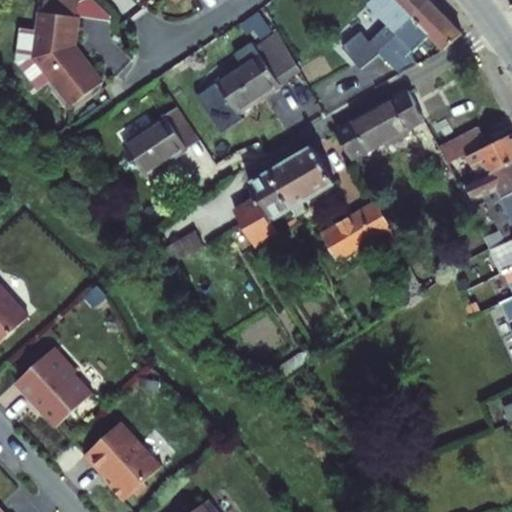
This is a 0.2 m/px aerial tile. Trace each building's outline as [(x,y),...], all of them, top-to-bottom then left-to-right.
[(34,57),(72,106),(103,83),(76,47),(82,17),(55,12),(57,0),(48,0),(47,10),(43,9),(34,57)] [(415,9),(406,0),(360,0),(353,6),(372,28),(353,44),(344,34),(329,48),(348,70),(362,57),(415,9)] [(445,42),(415,9),(362,57),(380,78),(398,67),(392,60),(412,42),(425,58),(429,56),(445,42)] [(263,36),(237,52),(242,61),(183,98),(194,116),(206,109),(210,115),(213,113),(217,120),(262,93),(258,88),(282,71),(278,63),(263,36)] [(310,46),(278,63),(282,71),(286,78),(291,88),(324,70),(310,46)] [(286,78),(282,71),(258,88),(262,93),(286,78)] [(397,133),(408,127),(393,99),(320,141),(334,166),(372,146),(375,151),(400,138),(397,133)] [(180,142),(163,115),(150,124),(167,150),(180,142)] [(148,122),(104,150),(115,168),(113,169),(116,175),(119,173),(123,181),(168,152),(167,150),(150,124),(148,122)] [(472,152),(462,133),(421,154),(427,164),(429,168),(448,159),(450,163),(472,152)] [(495,141),(472,152),(450,163),(448,159),(429,168),(432,173),(433,176),(448,170),(450,174),(469,165),(474,174),(504,160),(495,141)] [(314,189),(294,155),(255,177),(276,211),(314,189)] [(511,185),(511,176),(504,160),(474,174),(449,186),(458,205),(476,196),(478,203),(485,199),(511,185)] [(427,176),(432,173),(429,168),(427,164),(422,166),(427,176)] [(251,226),(276,211),(255,177),(230,191),(236,201),(211,215),(234,251),(257,237),(251,226)] [(511,237),(511,185),(485,199),(478,203),(469,208),(490,248),(499,244),(504,242),(511,237)] [(367,205),(362,195),(354,200),(359,209),(367,205)] [(387,258),(361,213),(296,249),(315,283),(329,275),(324,267),(362,245),(373,266),(387,258)] [(204,241),(197,230),(174,244),(182,256),(204,241)] [(511,268),(511,237),(504,242),(499,244),(504,255),(484,264),(490,277),(511,268)] [(511,268),(490,277),(496,288),(511,281),(511,268)] [(0,339),(29,313),(0,281),(0,339)] [(511,317),(494,325),(505,353),(511,350),(511,317)] [(82,365),(60,341),(21,376),(61,421),(99,387),(80,366),(82,365)] [(511,403),(492,410),(497,424),(511,419),(511,403)] [(123,418),(85,453),(104,474),(108,472),(114,479),(110,483),(125,498),(164,463),(123,418)] [(511,435),(511,419),(497,424),(501,439),(511,435)] [(189,511),(185,507),(178,511),(219,511),(211,500),(194,511),(189,511)]
